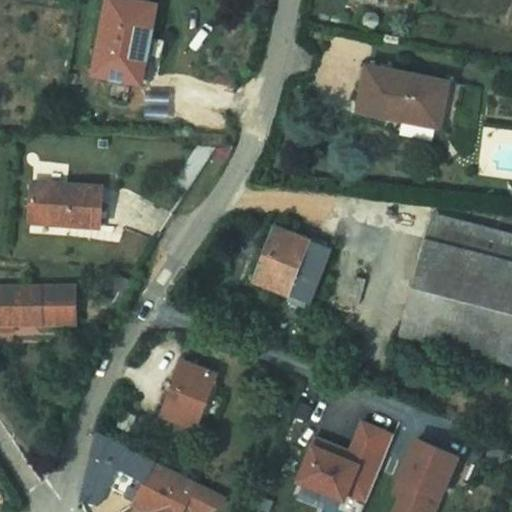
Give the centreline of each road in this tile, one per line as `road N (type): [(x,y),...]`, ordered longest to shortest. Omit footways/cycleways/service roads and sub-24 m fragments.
road 1 (unclassified): [(288,0),(248,146),(94,395),(59,511)]
road 2 (unknown): [(132,326),(408,425)]
